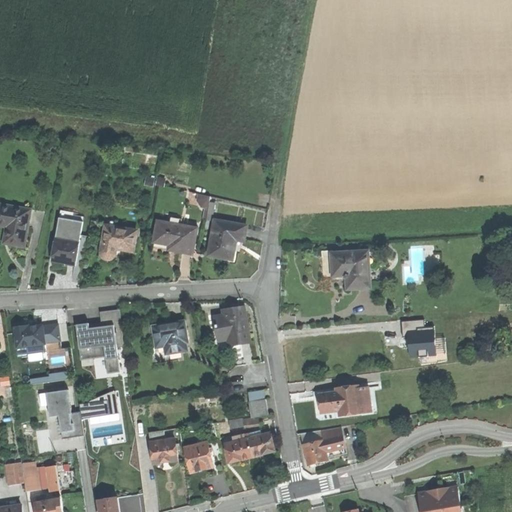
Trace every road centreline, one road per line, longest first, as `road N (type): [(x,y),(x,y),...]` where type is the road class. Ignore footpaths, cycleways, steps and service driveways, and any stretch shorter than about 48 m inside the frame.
road 1 (residential): [(0,300),(269,288)]
road 2 (track): [(313,0),(273,247)]
road 3 (residential): [(299,490),(269,288)]
road 4 (tertiary): [(511,437),(432,432),(347,479)]
road 5 (tertiary): [(347,479),(444,451),(511,449)]
